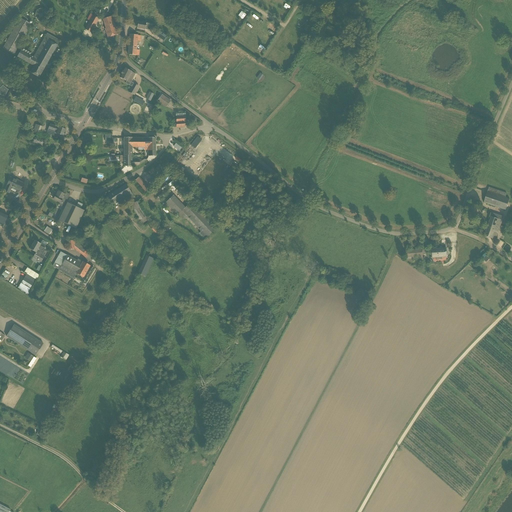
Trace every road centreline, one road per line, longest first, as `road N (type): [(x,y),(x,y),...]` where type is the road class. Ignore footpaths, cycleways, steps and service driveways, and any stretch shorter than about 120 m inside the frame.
road 1 (unclassified): [(210,126),(321,209),(379,230),(443,231),(459,217),(511,84)]
road 2 (track): [(511,306),(429,397),(359,511)]
road 3 (tertiary): [(0,263),(82,124)]
road 4 (track): [(123,511),(66,460),(0,425)]
